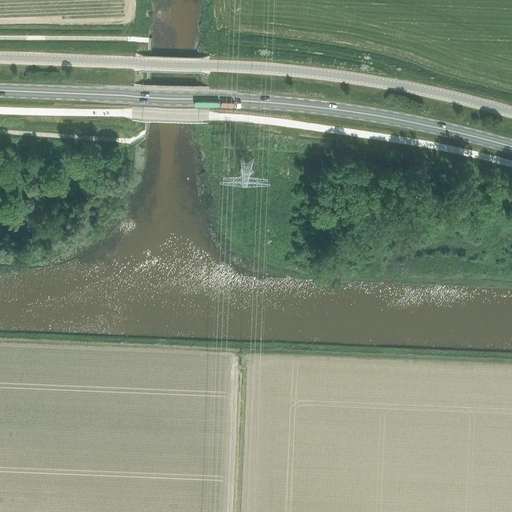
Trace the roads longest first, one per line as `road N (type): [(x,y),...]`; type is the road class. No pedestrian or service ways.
road 1 (unclassified): [(0,58),(293,71),(511,112)]
road 2 (primary): [(511,146),(335,109),(143,97)]
road 3 (track): [(219,41),(369,61),(420,90)]
road 4 (primary): [(0,91),(143,97)]
